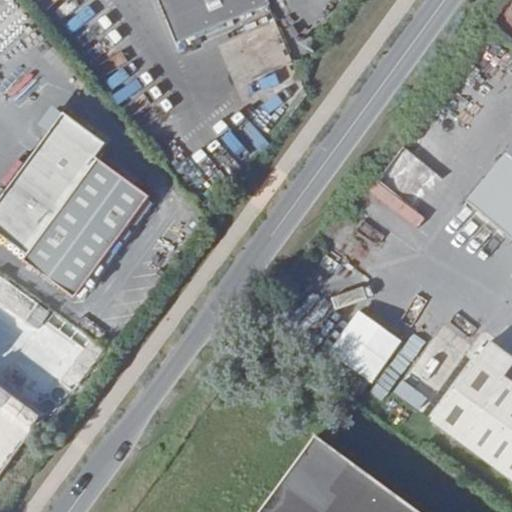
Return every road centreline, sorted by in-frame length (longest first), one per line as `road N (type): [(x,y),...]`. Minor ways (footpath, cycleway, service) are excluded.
road 1 (unclassified): [(446,0),(71,511)]
road 2 (unknown): [(123,0),(204,100)]
